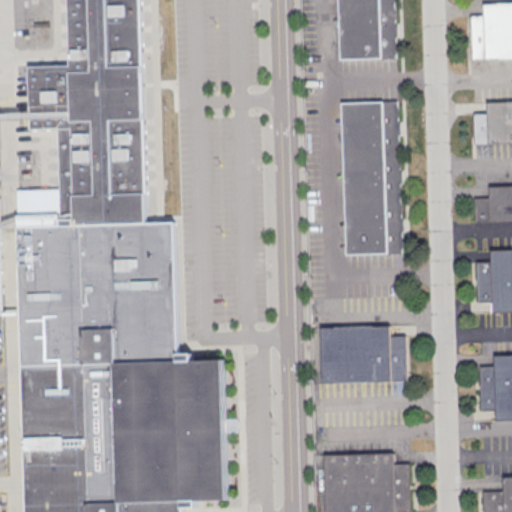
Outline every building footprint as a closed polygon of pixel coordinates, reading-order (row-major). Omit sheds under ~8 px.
[(176,223),(181,355),(194,355),(194,362),(225,361),(230,499),(199,500),(200,509),(184,510),(184,511),(28,511),(18,190),(60,189),(58,128),(32,129),(30,67),(72,65),(69,0),(140,0),(148,224),(176,223)] [(341,0),(395,0),(398,57),(344,58),(341,0)] [(511,58),(473,60),(471,18),(487,17),(486,6),(511,4),(511,58)] [(343,102),(398,100),(404,252),(349,254),(343,102)] [(511,143),(478,145),(476,116),(489,115),(489,103),(511,102),(511,143)] [(511,221),(478,223),(477,200),(490,199),(489,187),(511,186),(511,221)] [(511,312),(496,313),(495,301),(482,301),(481,263),(494,262),(493,251),(511,250),(511,312)] [(323,329),(391,327),(392,337),(406,336),(407,380),(324,382),(323,329)] [(511,420),(500,421),(500,409),(484,410),(482,368),(498,367),(497,357),(511,356),(511,420)] [(328,511),(326,455),(395,453),(395,465),(410,464),(412,511),(397,511),(328,511)] [(511,511),(485,511),(485,492),(506,491),(505,476),(511,475),(511,511)]
